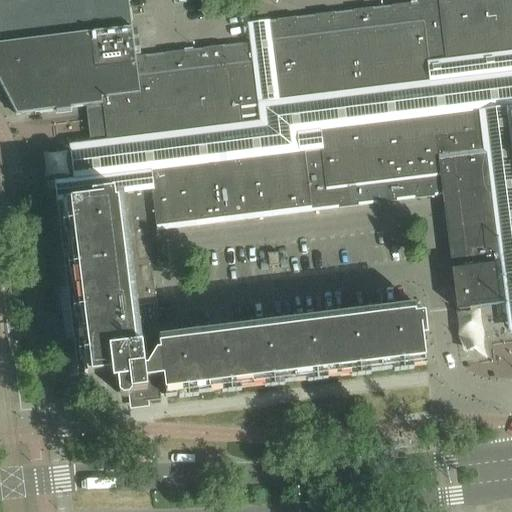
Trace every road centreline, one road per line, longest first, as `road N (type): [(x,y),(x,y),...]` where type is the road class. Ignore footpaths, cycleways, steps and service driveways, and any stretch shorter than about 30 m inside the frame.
road 1 (secondary): [(511,451),(0,484)]
road 2 (secondary): [(258,511),(511,491)]
